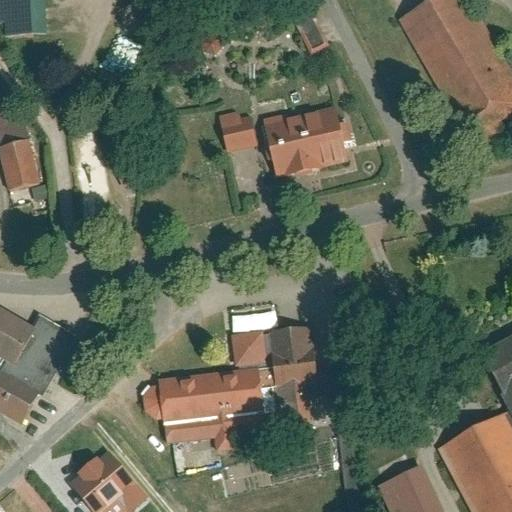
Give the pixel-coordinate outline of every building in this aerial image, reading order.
[(0,0),(0,18),(5,18),(6,39),(41,37),(38,0),(0,0)] [(399,0),(387,7),(456,129),(511,97),(511,91),(459,0),(399,0)] [(333,111),(257,128),(271,189),(347,171),(333,111)] [(214,131),(224,165),(255,156),(245,122),(214,131)] [(0,134),(0,170),(9,202),(42,193),(24,128),(0,134)] [(0,318),(0,421),(16,430),(32,402),(41,407),(74,347),(30,323),(25,333),(0,318)] [(161,386),(158,386),(146,395),(147,414),(156,422),(162,422),(164,443),(217,437),(218,452),(232,451),(230,435),(268,432),(265,402),(274,401),(275,414),(279,413),(282,446),(312,444),(309,410),(323,409),(321,395),(334,394),(336,412),(339,412),(348,508),(361,507),(352,409),(359,408),(355,366),(317,370),(313,327),(233,335),(237,373),(160,381),(161,386)] [(504,401),(511,396),(511,336),(478,357),(504,401)] [(511,511),(511,435),(490,399),(424,438),(467,511),(511,511)] [(436,511),(410,456),(376,472),(395,511),(436,511)] [(71,486),(91,511),(99,511),(121,496),(128,505),(138,497),(108,458),(71,486)]
